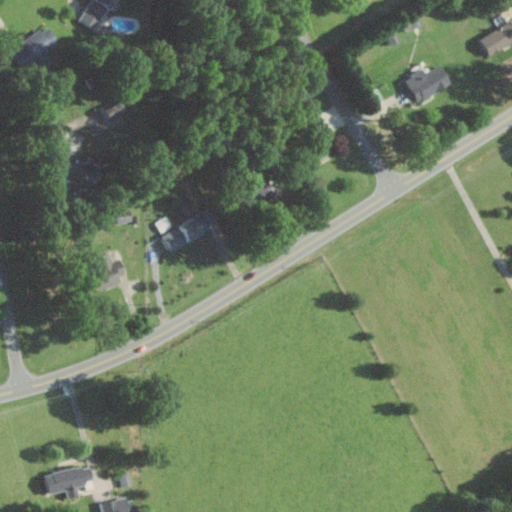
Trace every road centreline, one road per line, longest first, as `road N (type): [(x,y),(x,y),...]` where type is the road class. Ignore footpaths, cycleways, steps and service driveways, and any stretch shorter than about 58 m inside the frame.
road 1 (secondary): [(0,394),(144,344),(511,117)]
road 2 (residential): [(396,190),(304,34),(295,0)]
road 3 (residential): [(24,389),(0,266)]
